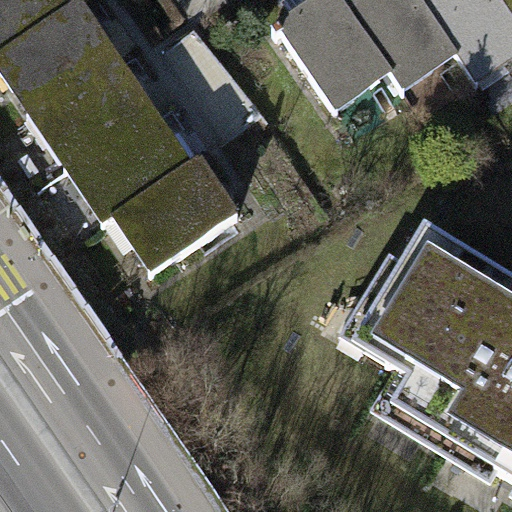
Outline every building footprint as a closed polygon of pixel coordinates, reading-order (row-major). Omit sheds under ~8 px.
[(71,18),(58,0),(0,0),(0,66),(5,63),(71,18)] [(337,0),(328,0),(280,33),(332,109),(387,72),(346,12),(337,0)] [(418,0),(364,0),(346,12),(387,72),(398,89),(453,52),(421,4),(418,0)] [(511,20),(498,0),(426,0),(421,4),(453,52),(473,80),(511,53),(511,20)] [(511,0),(498,0),(511,20),(511,0)] [(118,65),(81,12),(71,18),(5,63),(42,118),(118,65)] [(156,120),(118,65),(42,118),(80,172),(156,120)] [(193,174),(156,120),(80,172),(117,226),(126,220),(193,174)] [(239,222),(202,168),(193,174),(126,220),(164,274),(239,222)] [(511,285),(427,236),(359,350),(415,383),(395,416),(511,485),(511,285)]
